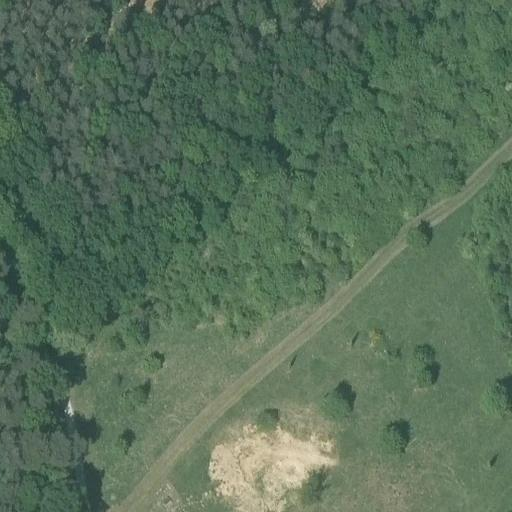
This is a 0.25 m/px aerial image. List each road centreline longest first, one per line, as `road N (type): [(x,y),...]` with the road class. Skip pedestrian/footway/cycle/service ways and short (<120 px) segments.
road 1 (track): [(133,511),(169,459),(227,401),(511,154)]
road 2 (track): [(0,289),(42,352),(71,419),(85,511)]
